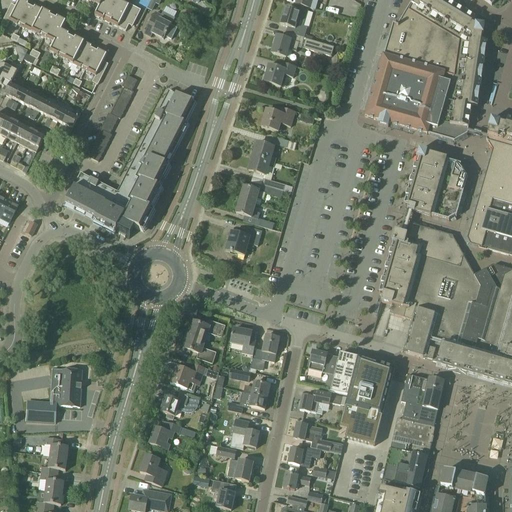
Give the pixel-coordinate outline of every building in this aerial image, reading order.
[(32,34),(36,26),(44,11),(22,0),(20,0),(16,7),(15,11),(13,14),(11,18),(9,21),(9,22),(10,22),(32,34)] [(118,28),(124,17),(130,5),(119,0),(102,0),(99,7),(95,16),(118,28)] [(296,0),(295,5),(315,11),(318,0),(316,0),(296,0)] [(383,56),(367,110),(365,118),(375,120),(379,122),(378,124),(378,125),(379,125),(387,127),(387,128),(388,128),(388,127),(389,124),(427,135),(427,134),(454,142),(465,136),(467,135),(471,107),(477,108),(487,43),(481,42),(482,35),(483,36),(485,26),(475,25),(475,26),(472,25),(475,19),(442,0),(414,0),(412,4),(411,4),(398,25),(395,24),(394,24),(393,24),(392,25),(393,25),(391,31),(390,33),(390,34),(387,43),(387,46),(384,55),(384,56),(383,56)] [(130,5),(124,17),(118,28),(126,32),(129,26),(132,27),(141,11),(130,5)] [(288,28),(286,34),(300,38),(304,39),(307,29),(303,28),(308,11),(300,9),(299,14),(285,10),(280,26),(288,28)] [(36,26),(32,34),(54,45),(55,45),(62,31),(67,22),(44,11),(36,26)] [(156,14),(145,35),(151,38),(152,35),(163,40),(173,21),(162,15),(161,17),(156,14)] [(73,65),(84,43),(62,31),(55,45),(54,45),(50,54),(73,65)] [(300,38),(286,34),(284,40),(277,38),(272,55),(286,59),(288,50),(296,52),(300,38)] [(334,48),(306,40),(303,50),(331,58),(334,48)] [(107,54),(84,43),(73,65),(95,77),(96,77),(98,73),(100,70),(101,66),(103,63),(107,54)] [(24,50),(21,49),(18,47),(16,51),(18,52),(20,59),(19,61),(22,63),(23,61),(26,55),(28,52),(24,50)] [(4,65),(0,65),(0,84),(2,84),(3,81),(7,82),(3,91),(1,90),(0,92),(1,95),(5,97),(5,96),(13,80),(20,68),(12,64),(13,63),(7,60),(4,65)] [(296,68),(282,64),(280,70),(268,66),(263,83),(281,88),(284,76),(293,79),(296,68)] [(39,77),(41,73),(42,72),(35,69),(32,67),(29,72),(39,77)] [(125,82),(134,87),(137,82),(128,77),(125,82)] [(13,80),(5,96),(15,101),(23,85),(13,80)] [(124,89),(132,92),(134,87),(125,82),(122,88),(124,89)] [(23,85),(15,101),(24,106),(32,90),(23,85)] [(132,92),(124,89),(121,94),(131,99),(134,93),(132,92)] [(34,111),(42,95),(32,90),(24,106),(34,111)] [(155,120),(118,193),(99,184),(99,183),(91,179),(81,174),(82,173),(81,173),(65,206),(66,206),(67,204),(76,209),(75,211),(76,211),(77,209),(86,214),(85,216),(86,216),(87,214),(96,219),(94,224),(95,224),(96,222),(105,226),(104,229),(105,229),(106,227),(115,231),(114,234),(115,235),(115,233),(119,235),(117,238),(118,238),(120,235),(124,238),(123,241),(124,241),(125,238),(129,240),(135,228),(144,233),(144,232),(142,230),(146,221),(149,223),(149,222),(147,220),(151,211),(154,212),(155,211),(149,209),(154,199),(157,201),(157,200),(154,198),(159,189),(162,191),(162,190),(157,187),(162,178),(164,179),(165,178),(162,177),(167,168),(169,169),(170,168),(165,166),(170,156),(172,157),(172,156),(170,155),(175,146),(177,147),(177,146),(176,145),(180,136),(182,137),(183,136),(181,135),(185,126),(187,127),(188,126),(183,124),(188,114),(190,115),(190,114),(188,113),(193,104),(195,105),(195,104),(168,90),(168,91),(169,92),(159,112),(155,120)] [(131,99),(121,94),(119,99),(128,104),(131,99)] [(44,116),(52,100),(42,95),(34,111),(33,113),(30,119),(34,121),(38,113),(44,116)] [(128,104),(119,99),(116,105),(125,109),(128,104)] [(53,120),(61,105),(52,100),(44,116),(53,121),(53,120)] [(61,105),(53,120),(53,121),(63,125),(71,110),(61,105)] [(125,109),(116,105),(113,110),(123,115),(125,109)] [(71,110),(63,125),(73,130),(81,115),(71,110)] [(111,115),(118,119),(120,120),(123,115),(113,110),(111,115)] [(261,128),(278,133),(280,125),(290,128),(296,114),(285,111),(283,116),(266,111),(261,128)] [(118,119),(111,115),(109,114),(106,120),(115,125),(118,119)] [(302,115),(300,120),(299,122),(313,126),(315,119),(302,115)] [(0,135),(7,140),(15,124),(6,119),(5,120),(0,130),(0,135)] [(511,120),(508,119),(506,125),(500,123),(500,122),(491,119),(488,129),(489,129),(486,140),(487,142),(511,149),(511,120)] [(115,125),(106,120),(103,125),(113,130),(115,125)] [(17,145),(25,129),(15,124),(7,140),(17,145)] [(100,131),(102,132),(110,135),(113,130),(103,125),(100,131)] [(27,149),(29,145),(34,134),(25,129),(17,145),(27,149)] [(110,135),(102,132),(100,137),(109,142),(112,136),(110,135)] [(27,149),(36,154),(44,139),(34,134),(29,145),(27,149)] [(109,142),(100,137),(97,142),(106,147),(109,142)] [(287,149),(288,142),(275,138),(273,145),(287,149)] [(106,147),(97,142),(94,148),(104,152),(106,147)] [(489,161),(489,162),(511,168),(511,149),(487,142),(488,143),(492,149),(492,150),(492,151),(490,161),(489,161)] [(275,164),(276,160),(271,158),(274,149),(256,144),(252,158),(275,164)] [(104,152),(94,148),(91,153),(101,158),(104,152)] [(417,160),(412,178),(411,182),(404,206),(408,207),(407,211),(415,214),(415,213),(431,217),(449,222),(449,221),(455,217),(456,218),(468,178),(466,177),(460,167),(461,165),(445,161),(446,160),(447,160),(447,159),(427,154),(427,153),(419,151),(416,159),(417,160)] [(101,158),(91,153),(89,158),(98,163),(101,158)] [(275,164),(252,158),(248,172),(266,177),(268,167),(273,169),(275,164)] [(486,173),(511,180),(511,168),(489,162),(489,163),(486,172),(486,173)] [(492,200),(505,203),(511,205),(511,180),(486,173),(486,174),(486,175),(483,184),(482,186),(483,186),(480,195),(479,196),(493,199),(492,200)] [(283,192),(285,186),(277,184),(278,180),(266,177),(265,180),(263,180),(261,186),(270,189),(279,191),(283,192)] [(255,205),(257,198),(264,200),(266,194),(244,188),(240,201),(255,205)] [(283,192),(279,191),(270,189),(268,195),(281,199),(283,192)] [(481,248),(485,235),(486,232),(481,231),(487,210),(489,211),(492,200),(493,199),(479,196),(479,197),(479,198),(477,207),(476,207),(476,209),(473,219),(473,218),(472,221),(473,221),(470,230),(467,239),(470,245),(479,248),(479,247),(481,248)] [(0,217),(8,201),(4,198),(3,201),(0,199),(0,217)] [(485,235),(481,248),(511,257),(511,205),(505,203),(492,200),(489,211),(487,210),(484,222),(481,231),(486,232),(485,235)] [(13,203),(8,201),(0,217),(0,220),(9,225),(17,208),(12,205),(13,203)] [(255,205),(240,201),(236,214),(258,221),(260,214),(253,212),(255,205)] [(274,224),(261,220),(259,227),(272,231),(274,224)] [(30,223),(25,235),(31,238),(37,227),(30,223)] [(392,247),(389,259),(379,294),(383,295),(381,303),(392,306),(390,316),(415,323),(406,354),(454,368),(468,372),(511,384),(511,271),(493,266),(485,271),(496,290),(502,292),(488,344),(477,341),(474,351),(460,347),(454,345),(466,304),(476,307),(481,289),(475,276),(474,276),(469,267),(468,265),(464,258),(463,255),(462,255),(458,249),(459,249),(458,247),(457,247),(453,238),(452,237),(451,236),(451,237),(441,234),(439,233),(430,231),(430,230),(428,230),(422,229),(418,227),(411,225),(410,226),(411,226),(408,236),(407,236),(395,232),(392,243),(393,244),(392,247)] [(231,233),(225,252),(230,253),(230,254),(232,254),(244,257),(248,245),(257,247),(262,232),(247,228),(244,237),(231,233)] [(205,342),(207,334),(215,337),(216,335),(222,336),(225,327),(209,322),(207,328),(191,322),(187,336),(205,342)] [(244,347),(242,355),(252,357),(255,345),(250,344),(252,334),(233,330),(230,344),(244,347)] [(205,342),(187,336),(182,349),(202,356),(201,361),(196,360),(212,365),(215,356),(210,354),(210,352),(202,350),(205,342)] [(279,340),(265,337),(262,351),(256,350),(254,360),(252,360),(250,370),(260,372),(262,362),(261,362),(263,354),(276,356),(279,340)] [(308,370),(334,377),(337,366),(339,359),(333,357),(313,352),(308,370)] [(337,366),(334,377),(335,377),(347,380),(353,357),(340,354),(339,359),(337,366)] [(347,380),(335,377),(331,393),(349,397),(354,374),(358,359),(353,357),(347,380)] [(377,439),(392,381),(395,371),(358,358),(354,376),(349,397),(348,397),(340,428),(348,430),(345,439),(347,439),(375,447),(377,439)] [(176,368),(170,385),(190,392),(192,385),(199,387),(205,370),(210,371),(188,363),(186,371),(176,368)] [(59,407),(80,409),(82,372),(62,371),(59,407)] [(234,379),(248,382),(250,375),(235,372),(234,379)] [(418,406),(422,407),(438,411),(444,383),(429,380),(429,382),(407,377),(401,404),(406,405),(406,404),(418,407),(418,406)] [(267,399),(269,388),(270,388),(270,387),(255,384),(253,389),(245,388),(244,394),(248,395),(267,399)] [(299,411),(310,414),(310,413),(316,414),(318,404),(329,407),(329,405),(340,407),(342,399),(314,393),(313,399),(303,397),(299,411)] [(165,398),(160,413),(175,418),(179,406),(187,409),(191,398),(180,395),(178,403),(165,398)] [(267,399),(248,395),(247,400),(251,400),(249,408),(265,411),(265,410),(264,410),(267,399)] [(228,404),(227,411),(241,414),(243,407),(243,406),(242,407),(228,404)] [(406,404),(406,405),(402,421),(434,428),(438,411),(422,407),(418,406),(418,407),(406,404)] [(47,407),(46,423),(58,423),(58,407),(47,407)] [(490,423),(484,423),(485,409),(474,408),(471,450),(488,451),(490,423)] [(434,428),(402,421),(397,420),(395,428),(400,430),(403,429),(432,436),(434,428)] [(249,424),(235,421),(232,437),(245,440),(243,447),(247,448),(248,449),(253,451),(255,449),(256,450),(256,449),(258,448),(259,444),(258,442),(259,434),(247,432),(249,424)] [(155,429),(149,445),(168,452),(174,434),(193,440),(196,434),(165,423),(164,424),(168,425),(165,433),(155,429)] [(297,425),(293,440),(304,442),(305,435),(321,438),(322,431),(307,428),(307,427),(297,425)] [(400,430),(395,428),(392,442),(414,447),(428,451),(430,444),(398,437),(400,430)] [(432,436),(403,429),(400,430),(398,437),(430,444),(432,436)] [(50,458),(67,460),(69,449),(61,448),(62,442),(46,440),(45,446),(51,447),(50,458)] [(316,451),(330,454),(332,445),(318,442),(316,451)] [(428,451),(414,447),(392,442),(390,450),(428,459),(429,452),(428,452),(428,451)] [(218,448),(216,456),(234,460),(236,452),(218,448)] [(291,450),(288,465),(303,468),(304,460),(314,462),(316,456),(302,453),(303,452),(291,450)] [(428,459),(390,450),(389,450),(382,481),(421,490),(423,479),(422,479),(421,475),(422,471),(423,468),(425,465),(426,465),(428,459)] [(145,457),(140,474),(151,478),(150,483),(145,481),(145,482),(162,488),(167,473),(157,470),(160,462),(145,457)] [(67,460),(50,458),(49,469),(42,469),(41,475),(58,477),(59,471),(66,472),(67,460)] [(229,469),(237,470),(235,480),(249,483),(253,465),(239,462),(239,463),(231,461),(229,469)] [(334,473),(315,469),(313,476),(332,481),(334,473)] [(440,487),(434,511),(485,511),(485,497),(484,497),(484,498),(486,489),(487,482),(477,480),(477,479),(478,479),(455,473),(455,474),(445,472),(443,476),(441,487),(440,487)] [(58,477),(41,475),(40,481),(47,482),(45,493),(63,495),(64,484),(57,483),(58,477)] [(286,475),(283,489),(288,490),(288,491),(289,491),(294,492),(296,484),(309,487),(311,480),(298,478),(298,477),(286,475)] [(193,486),(200,488),(202,480),(194,478),(193,486)] [(421,490),(382,481),(380,490),(406,496),(407,493),(419,496),(421,490)] [(214,482),(211,494),(219,496),(217,509),(231,511),(234,495),(225,493),(227,485),(214,482)] [(228,491),(238,493),(239,487),(229,485),(228,491)] [(406,496),(380,490),(374,511),(417,511),(421,497),(419,496),(407,493),(406,496)] [(146,499),(132,497),(129,511),(132,511),(145,511),(146,510),(157,511),(161,494),(147,492),(146,499)] [(37,510),(53,511),(54,506),(61,507),(63,495),(45,493),(44,504),(37,504),(37,510)] [(323,497),(309,494),(307,502),(321,505),(323,497)] [(297,511),(299,507),(300,501),(288,498),(287,504),(293,506),(292,511),(286,509),(285,511),(297,511)]
